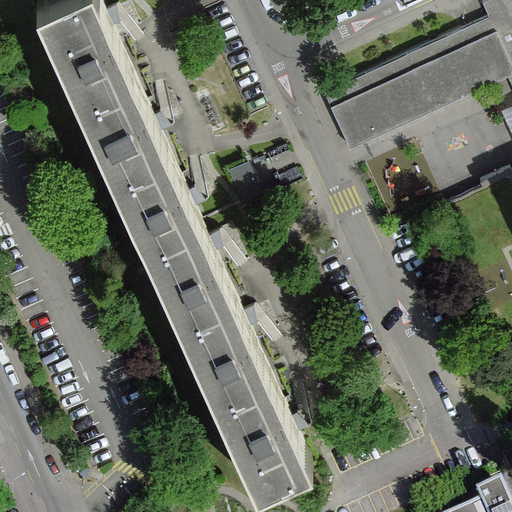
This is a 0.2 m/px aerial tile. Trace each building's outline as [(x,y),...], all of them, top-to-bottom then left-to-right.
[(105,2),(104,0),(43,0),(39,2),(81,92),(135,67),(105,2)] [(511,0),(486,0),(492,13),(326,90),(351,144),(511,69),(511,0)] [(135,67),(81,92),(115,167),(169,142),(135,67)] [(204,217),(169,142),(115,167),(150,242),(204,217)] [(238,292),(204,217),(150,242),(183,317),(238,292)] [(271,367),(238,292),(183,317),(217,392),(271,367)] [(312,457),(271,367),(217,392),(236,433),(259,483),(312,457)] [(511,511),(511,505),(503,484),(477,495),(481,504),(463,511),(511,511)]
